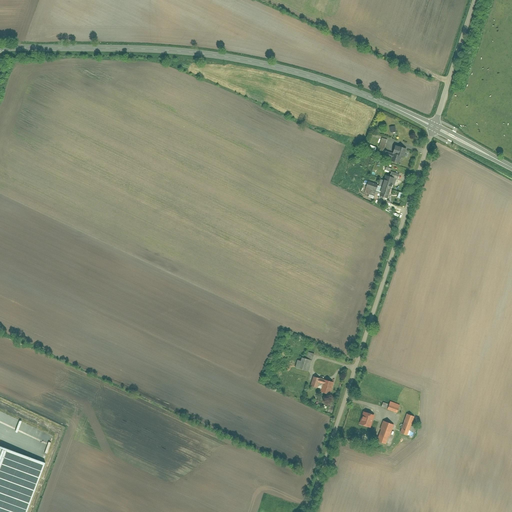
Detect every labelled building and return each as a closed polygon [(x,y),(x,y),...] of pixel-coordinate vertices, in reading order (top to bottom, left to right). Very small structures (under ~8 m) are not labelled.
[(382,139),(378,149),(384,151),(388,141),(382,139)] [(390,154),(393,156),(391,162),(398,164),(401,157),(404,159),(407,149),(397,146),(396,148),(392,147),(390,154)] [(374,192),(378,193),(377,197),(387,200),(393,179),(383,176),(382,181),(378,180),(376,185),(367,182),(364,192),(374,195),(374,192)] [(393,190),(398,192),(401,183),(396,181),(393,190)] [(317,388),(320,378),(314,376),(311,387),(317,388)] [(329,395),(333,382),(324,379),(321,392),(329,395)] [(374,416),(364,412),(360,424),(370,427),(374,416)] [(0,511),(23,511),(44,460),(0,443),(0,511)]
